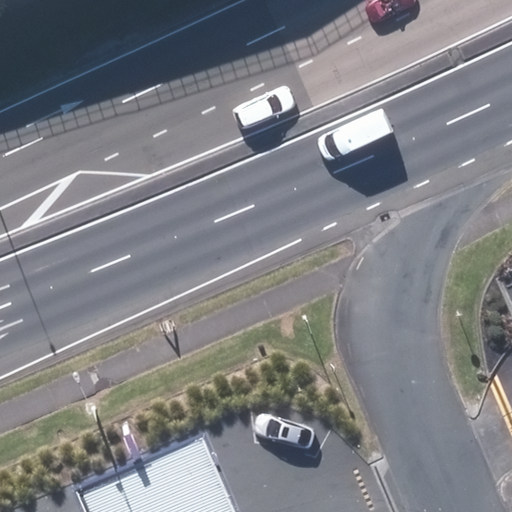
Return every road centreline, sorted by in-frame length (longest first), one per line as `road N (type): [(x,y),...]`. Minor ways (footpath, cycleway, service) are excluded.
road 1 (secondary): [(484,96),(0,300)]
road 2 (unclassified): [(484,96),(421,237),(405,325),(424,405),(468,511)]
road 3 (secondary): [(0,139),(306,0)]
